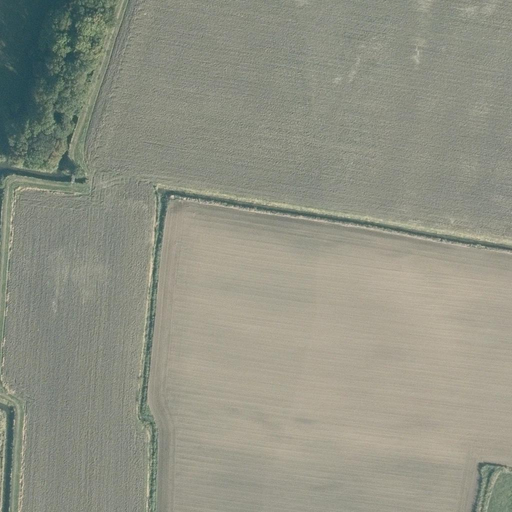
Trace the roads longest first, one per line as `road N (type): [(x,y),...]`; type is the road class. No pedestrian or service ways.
road 1 (track): [(0,310),(12,180),(73,188),(119,0)]
road 2 (track): [(12,511),(16,400),(0,392)]
